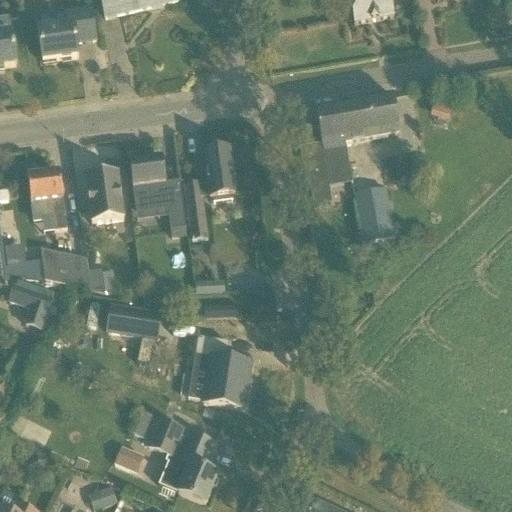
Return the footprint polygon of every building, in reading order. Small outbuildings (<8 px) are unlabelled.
[(100,0),(105,22),(107,22),(107,21),(178,4),(176,0),(100,0)] [(349,0),(354,28),(394,21),(389,0),(349,0)] [(36,19),(38,33),(42,65),(78,60),(76,46),(95,44),(91,12),(36,19)] [(0,70),(16,68),(10,21),(0,22),(0,70)] [(345,108),(339,109),(349,166),(350,166),(347,150),(347,147),(400,138),(393,99),(391,99),(391,100),(347,108),(347,107),(345,107),(345,108)] [(434,102),(430,118),(450,124),(454,108),(434,102)] [(335,159),(337,168),(349,166),(339,109),(337,109),(317,113),(317,112),(315,113),(322,151),(323,151),(325,161),(335,159)] [(204,157),(210,202),(236,198),(234,183),(236,180),(234,173),(232,171),(229,153),(204,157)] [(179,183),(165,185),(162,162),(129,166),(132,191),(133,191),(136,213),(167,208),(170,233),(185,231),(179,183)] [(60,181),(59,176),(27,180),(31,207),(51,204),(55,234),(67,232),(61,191),(75,189),(73,180),(60,181)] [(117,176),(85,180),(92,227),(123,222),(117,176)] [(387,192),(374,194),(354,198),(363,246),(396,240),(387,192)] [(205,210),(187,213),(191,243),(209,241),(205,210)] [(86,262),(85,262),(41,252),(45,283),(89,294),(87,275),(88,275),(88,274),(86,262)] [(88,275),(87,275),(89,294),(105,298),(105,295),(102,277),(102,273),(88,275)] [(195,283),(195,297),(224,297),(224,283),(195,283)] [(54,302),(14,288),(8,305),(29,313),(24,328),(41,334),(46,319),(48,319),(54,302)] [(221,320),(237,320),(237,307),(221,308),(221,320)] [(111,313),(107,336),(157,343),(160,319),(111,313)] [(345,318),(329,321),(332,338),(348,335),(345,318)] [(210,364),(203,408),(243,413),(250,367),(226,363),(229,346),(197,341),(194,361),(210,364)] [(142,415),(132,438),(146,443),(155,421),(142,415)] [(184,432),(157,421),(144,450),(172,461),(170,465),(177,468),(167,492),(205,508),(217,478),(204,473),(215,448),(191,438),(189,443),(181,439),(184,432)] [(114,467),(137,477),(145,459),(123,449),(114,467)] [(35,456),(30,468),(42,474),(48,462),(35,456)] [(89,498),(94,511),(100,511),(116,505),(110,489),(89,498)]
